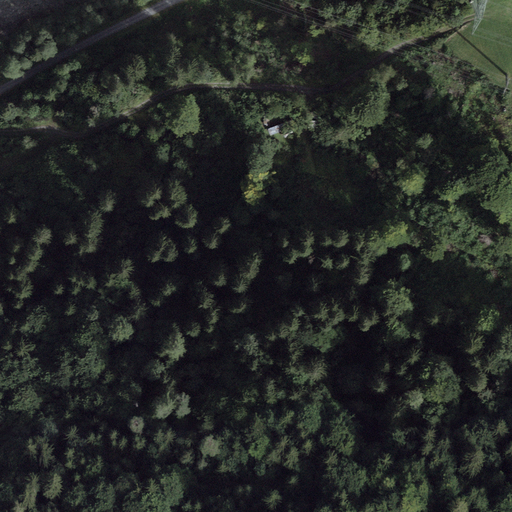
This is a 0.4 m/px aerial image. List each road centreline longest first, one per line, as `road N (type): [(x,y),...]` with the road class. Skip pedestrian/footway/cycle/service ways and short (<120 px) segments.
road 1 (track): [(62,132),(92,132),(179,88),(332,86),(396,47),(473,17)]
road 2 (track): [(0,449),(238,485),(275,483)]
road 3 (track): [(0,88),(174,0)]
